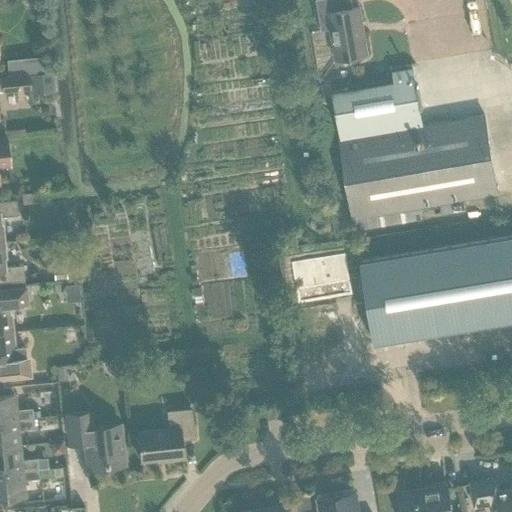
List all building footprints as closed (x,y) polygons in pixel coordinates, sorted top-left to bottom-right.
[(359,7),(352,8),(350,0),(315,0),(321,31),(330,29),(335,60),(367,54),(359,7)] [(40,56),(27,58),(29,72),(42,71),(40,56)] [(484,115),(422,126),(412,68),(391,72),(393,82),(332,92),(353,219),(497,194),(484,115)] [(52,72),(27,75),(29,89),(29,94),(54,91),(52,72)] [(1,77),(2,92),(29,89),(27,75),(1,77)] [(245,278),(243,279),(242,221),(229,221),(228,195),(202,195),(203,226),(192,226),(192,252),(209,252),(210,318),(246,317),(245,278)] [(0,241),(1,242),(0,232),(0,216),(17,215),(16,200),(0,201),(0,241)] [(511,236),(360,262),(374,344),(511,320),(511,236)] [(22,265),(3,267),(1,242),(0,241),(0,283),(24,281),(22,265)] [(344,254),(291,263),(295,290),(349,281),(344,254)] [(54,279),(67,278),(66,267),(53,268),(54,279)] [(0,331),(10,331),(7,306),(26,305),(24,289),(0,291),(0,331)] [(12,349),(10,331),(0,331),(0,377),(2,377),(27,374),(26,358),(25,347),(12,349)] [(65,365),(56,367),(58,381),(66,380),(65,365)] [(0,421),(32,418),(31,409),(14,410),(13,394),(0,395),(0,421)] [(182,458),(180,439),(193,438),(190,409),(166,411),(168,429),(137,432),(140,460),(165,458),(166,460),(182,458)] [(89,412),(65,414),(69,446),(86,444),(88,468),(122,464),(118,425),(91,428),(89,412)] [(16,430),(33,428),(32,418),(0,421),(0,446),(18,445),(16,430)] [(36,459),(19,460),(18,445),(0,446),(0,472),(37,469),(36,459)] [(38,478),(37,469),(0,472),(0,498),(23,496),(22,480),(38,478)] [(493,504),(494,511),(511,511),(511,487),(499,490),(497,477),(470,481),(474,507),(493,504)] [(399,494),(402,511),(450,511),(446,486),(399,494)] [(317,511),(360,511),(357,492),(315,499),(317,511)]
